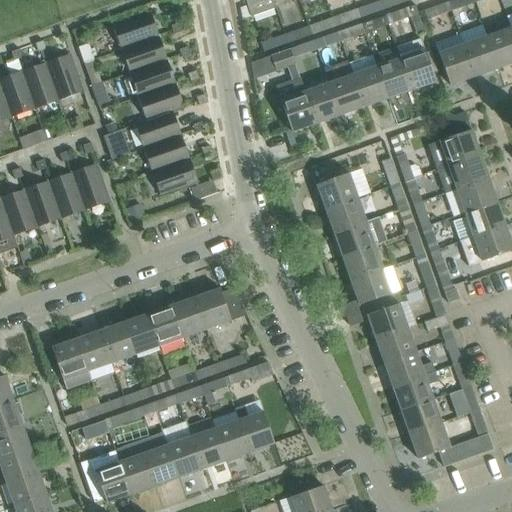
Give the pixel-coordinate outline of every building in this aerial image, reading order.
[(383,11),(407,2),(406,0),(385,0),(380,2),(383,11)] [(465,13),(477,8),(473,0),(454,0),(448,2),(451,11),(463,7),(465,13)] [(484,0),(473,0),(477,8),(486,5),(484,0)] [(359,19),(383,11),(380,2),(356,10),(359,19)] [(427,19),(451,11),(448,2),(424,11),(427,19)] [(399,31),(396,22),(413,16),(410,7),(391,13),(392,15),(385,17),(391,33),(399,31)] [(336,27),(359,19),(356,10),(333,19),(336,27)] [(116,24),(125,48),(154,37),(146,13),(116,24)] [(381,37),(391,33),(385,17),(378,20),(378,18),(361,24),(364,33),(378,28),(381,37)] [(312,36),(336,27),(333,19),(309,27),(312,36)] [(309,27),(308,27),(305,20),(294,24),(296,32),(285,36),(288,44),(312,36),(309,27)] [(174,35),(182,32),(179,23),(171,26),(174,35)] [(367,42),(364,33),(361,24),(338,32),(341,41),(355,36),(358,45),(367,42)] [(498,68),(511,63),(511,31),(511,28),(487,36),(498,68)] [(327,46),(341,41),(338,32),(315,40),(317,49),(318,49),(321,57),(330,54),(327,46)] [(463,45),(462,45),(459,35),(435,43),(450,86),(474,77),(463,45)] [(129,73),(163,61),(158,46),(162,45),(158,36),(154,37),(125,48),(121,49),(121,51),(125,49),(133,71),(129,72),(129,73)] [(263,53),(288,44),(285,36),(260,44),(263,53)] [(474,77),(498,68),(487,36),(463,45),(474,77)] [(425,50),(424,50),(420,38),(396,47),(411,91),(436,82),(425,50)] [(293,58),(317,49),(315,40),(290,49),(293,58)] [(38,52),(46,49),(43,41),(35,44),(38,52)] [(88,43),(78,47),(83,63),(94,60),(88,43)] [(182,58),(190,55),(188,47),(179,50),(182,58)] [(388,99),(411,91),(396,47),(372,55),(388,99)] [(14,61),(22,58),(19,49),(11,52),(14,61)] [(295,65),(293,58),(290,49),(270,56),(275,72),(295,65)] [(81,93),(83,92),(70,55),(68,55),(69,59),(48,67),(46,63),(45,63),(59,101),(59,100),(58,97),(80,89),(81,93)] [(365,107),(388,99),(372,55),(349,63),(365,107)] [(138,97),(141,95),(171,85),(175,83),(171,84),(166,70),(170,69),(169,67),(166,68),(163,61),(129,73),(130,74),(134,73),(135,76),(122,81),(127,95),(140,91),(141,95),(138,96),(138,97)] [(57,101),(59,101),(45,63),(44,64),(46,68),(24,75),(22,72),(21,72),(35,109),(36,109),(34,105),(56,97),(57,101)] [(340,115),(365,107),(349,63),(348,63),(352,75),(329,83),(340,115)] [(190,82),(199,79),(196,71),(187,74),(190,82)] [(34,110),(35,109),(21,72),(20,72),(22,76),(0,83),(0,86),(11,118),(12,117),(11,114),(32,106),(34,110)] [(305,92),(304,92),(300,80),(276,88),(291,133),(316,124),(305,92)] [(99,105),(108,102),(101,82),(92,85),(99,105)] [(316,124),(340,115),(329,83),(305,92),(316,124)] [(138,123),(139,123),(180,108),(171,85),(141,95),(150,119),(138,123)] [(10,118),(11,118),(0,86),(0,117),(9,114),(10,118)] [(199,106),(207,103),(204,95),(196,98),(199,106)] [(177,136),(169,114),(180,110),(180,108),(139,123),(147,147),(177,136)] [(82,119),(58,127),(61,135),(85,127),(82,119)] [(196,134),(205,131),(202,122),(193,125),(196,134)] [(108,134),(103,136),(111,159),(130,152),(122,130),(108,134)] [(448,166),(480,154),(471,130),(439,142),(448,166)] [(147,147),(155,171),(185,160),(177,136),(147,147)] [(86,154),(94,151),(91,143),(83,146),(86,154)] [(204,157),(213,154),(210,146),(202,149),(204,157)] [(62,163),(70,160),(67,151),(59,154),(62,163)] [(413,178),(407,161),(404,153),(395,156),(404,181),(413,178)] [(456,190),(488,178),(480,154),(448,166),(456,190)] [(155,171),(152,172),(152,173),(156,172),(164,194),(160,195),(161,197),(198,184),(197,182),(194,183),(186,162),(190,160),(189,159),(185,160),(155,171)] [(398,182),(392,166),(390,159),(381,162),(389,186),(398,182)] [(38,171),(47,168),(43,160),(35,163),(38,171)] [(14,180),(23,177),(20,168),(11,171),(14,180)] [(72,177),(83,207),(108,198),(97,168),(72,177)] [(357,198),(357,197),(370,192),(362,169),(316,185),(325,209),(357,198)] [(213,181),(221,178),(218,170),(210,173),(213,181)] [(49,185),(60,215),(83,207),(72,177),(49,185)] [(421,202),(419,196),(413,178),(404,181),(413,205),(421,202)] [(464,213),(497,202),(488,178),(456,190),(464,213)] [(407,207),(405,201),(398,182),(389,186),(398,210),(407,207)] [(24,194),(36,224),(60,215),(49,185),(24,194)] [(2,202),(12,232),(36,224),(24,194),(2,202)] [(378,217),(365,221),(357,198),(325,209),(333,233),(378,217)] [(0,236),(12,232),(2,202),(0,202),(0,236)] [(430,226),(424,209),(421,202),(413,205),(421,229),(430,226)] [(459,242),(473,237),(505,226),(497,202),(464,213),(451,218),(459,242)] [(415,230),(409,214),(407,207),(398,210),(407,233),(415,230)] [(342,256),(374,245),(387,241),(378,217),(333,233),(342,256)] [(438,249),(436,243),(430,226),(421,229),(430,252),(438,249)] [(511,245),(505,226),(473,237),(482,262),(511,251),(511,245)] [(424,254),(422,248),(415,230),(407,233),(415,257),(424,254)] [(350,280),(382,269),(374,245),(342,256),(350,280)] [(441,256),(432,259),(438,277),(447,274),(441,256)] [(426,261),(418,264),(424,282),(433,279),(426,261)] [(359,305),(378,299),(391,294),(382,269),(350,280),(359,305)] [(206,330),(246,316),(233,288),(221,293),(219,289),(194,298),(206,330)] [(444,292),(448,303),(459,299),(455,288),(444,292)] [(445,315),(442,305),(436,291),(428,294),(436,318),(445,315)] [(182,338),(206,330),(194,298),(171,306),(182,338)] [(407,328),(416,325),(408,301),(367,315),(375,339),(407,328)] [(158,347),(182,338),(171,306),(147,315),(158,347)] [(135,355),(158,347),(147,315),(123,323),(135,355)] [(453,338),(447,321),(445,315),(436,318),(425,322),(428,331),(439,327),(445,341),(453,338)] [(111,363),(135,355),(123,323),(99,331),(111,363)] [(384,363),(416,352),(407,328),(375,339),(384,363)] [(87,372),(111,363),(99,331),(76,340),(87,372)] [(462,362),(460,356),(453,338),(445,341),(451,359),(453,365),(462,362)] [(63,380),(87,372),(76,340),(52,348),(63,380)] [(434,371),(424,375),(416,352),(384,363),(392,387),(434,372),(434,371)] [(221,372),(246,364),(243,355),(218,364),(221,372)] [(470,386),(464,369),(462,362),(453,365),(461,389),(470,386)] [(197,381),(221,372),(218,364),(194,372),(197,381)] [(230,376),(233,384),(251,378),(248,369),(230,376)] [(150,397),(197,381),(194,372),(147,389),(150,397)] [(432,399),(427,384),(438,381),(434,372),(392,387),(400,410),(432,399)] [(0,405),(13,401),(4,376),(0,377),(0,405)] [(226,387),(233,384),(230,376),(223,378),(226,387)] [(230,396),(226,387),(223,378),(200,386),(203,395),(206,404),(230,396)] [(179,403),(203,395),(200,386),(176,395),(179,403)] [(479,410),(477,404),(470,386),(461,389),(470,413),(479,410)] [(126,406),(150,397),(147,389),(123,397),(126,406)] [(155,412),(179,403),(176,395),(152,403),(155,412)] [(102,414),(126,406),(123,397),(99,405),(102,414)] [(409,434),(441,423),(432,399),(400,410),(409,434)] [(18,403),(15,405),(13,401),(0,405),(0,431),(21,424),(18,415),(22,414),(18,403)] [(132,420),(155,412),(152,403),(128,411),(132,420)] [(78,423),(102,414),(99,405),(75,414),(78,423)] [(263,412),(247,417),(243,406),(234,409),(239,420),(238,421),(249,453),(274,444),(263,412)] [(487,434),(479,410),(470,413),(472,420),(479,437),(487,434)] [(108,429),(132,420),(128,411),(105,420),(108,429)] [(83,437),(108,429),(105,420),(80,429),(83,437)] [(226,461),(249,453),(238,421),(214,429),(226,461)] [(450,447),(443,429),(441,423),(409,434),(409,435),(418,459),(438,452),(450,447)] [(0,458),(30,448),(21,424),(0,431),(0,458)] [(201,469),(226,461),(214,429),(190,437),(201,469)] [(493,449),(487,434),(479,437),(450,447),(438,452),(443,467),(493,449)] [(178,478),(201,469),(190,437),(167,446),(178,478)] [(154,486),(178,478),(167,446),(142,454),(154,486)] [(0,465),(6,483),(38,472),(30,448),(0,458),(0,465)] [(130,494),(154,486),(142,454),(119,463),(130,494)] [(106,503),(130,494),(119,463),(95,471),(106,503)] [(14,507),(46,496),(38,472),(6,483),(14,507)] [(296,511),(324,511),(331,510),(323,486),(291,497),(296,511)] [(16,511),(52,511),(46,496),(14,507),(16,511)]
